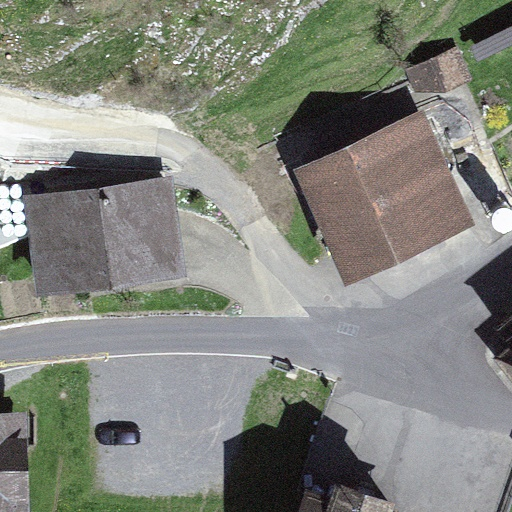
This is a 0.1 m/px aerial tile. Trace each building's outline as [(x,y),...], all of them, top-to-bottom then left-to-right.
[(424,114),(294,172),(345,290),(477,228),(424,114)] [(170,179),(26,199),(39,303),(186,281),(170,179)] [(511,315),(492,332),(511,355),(511,315)] [(29,511),(28,416),(0,416),(0,511),(29,511)] [(332,503),(307,495),(300,511),(394,511),(396,508),(337,487),(332,503)]
